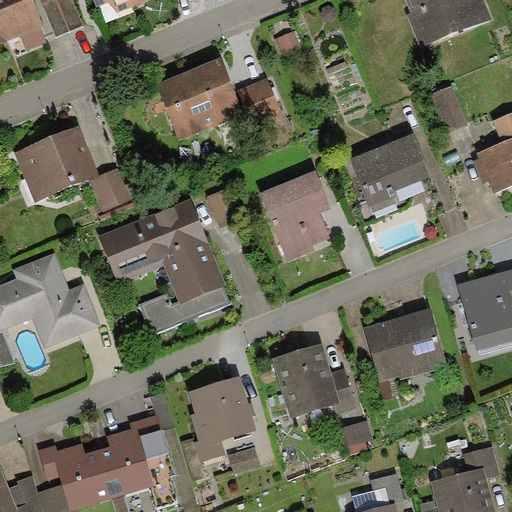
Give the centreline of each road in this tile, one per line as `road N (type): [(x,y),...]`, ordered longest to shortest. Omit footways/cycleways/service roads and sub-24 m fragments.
road 1 (residential): [(0,434),(511,218)]
road 2 (residential): [(0,109),(274,0)]
